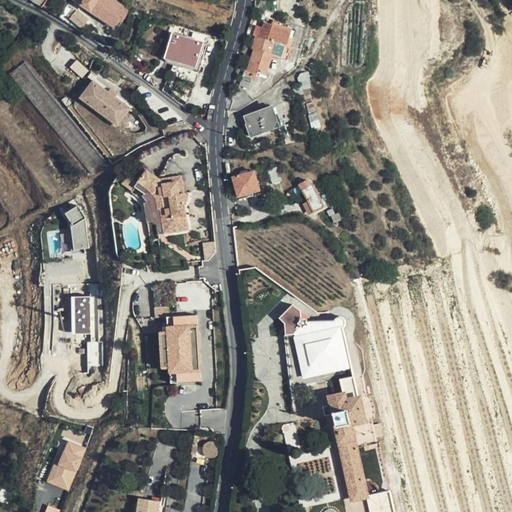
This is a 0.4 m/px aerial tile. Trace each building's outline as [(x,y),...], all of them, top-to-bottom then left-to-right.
[(128,12),(108,0),(84,0),(83,3),(115,23),(118,19),(122,22),(128,12)] [(364,68),(370,1),(361,0),(354,0),(353,9),(350,8),(349,16),(345,16),(341,65),(364,68)] [(83,28),(88,20),(77,12),(71,20),(83,28)] [(271,54),(275,42),(268,40),(273,25),(266,22),(264,29),(257,26),(254,35),(257,36),(253,49),(255,49),(248,71),(259,75),(260,73),(264,74),(271,54)] [(268,40),(275,42),(276,42),(287,45),(292,29),(274,23),(273,25),(268,40)] [(196,69),(205,41),(175,33),(167,61),(196,69)] [(276,42),(275,42),(271,54),(283,57),(287,45),(276,42)] [(82,76),(88,71),(79,60),(73,65),(82,76)] [(108,162),(28,63),(13,75),(92,174),(108,162)] [(254,77),(247,75),(244,74),(240,86),(250,89),(254,77)] [(95,80),(82,98),(118,125),(132,107),(95,80)] [(281,125),(274,105),(246,116),(249,124),(248,125),(252,136),(281,125)] [(190,193),(188,193),(181,193),(179,176),(161,179),(142,170),(133,195),(149,202),(152,233),(192,228),(189,202),(191,200),(193,198),(193,195),(192,194),(190,193)] [(260,192),(255,172),(233,177),(239,197),(260,192)] [(181,193),(188,193),(186,175),(179,176),(181,193)] [(303,190),(313,185),(311,179),(300,185),(303,190)] [(325,207),(313,185),(303,190),(315,213),(325,207)] [(75,249),(90,247),(88,224),(82,225),(81,221),(84,221),(83,207),(71,208),(75,249)] [(346,351),(340,319),(310,325),(311,333),(299,335),(300,340),(312,338),(317,362),(302,365),(305,376),(319,373),(345,367),(342,352),(346,351)] [(353,499),(363,497),(366,511),(394,511),(389,489),(381,454),(378,455),(358,459),(351,425),(365,423),(360,399),(352,401),(346,402),(344,395),(330,398),(331,405),(323,407),(325,416),(335,414),(353,499)] [(378,455),(371,421),(365,423),(351,425),(358,459),(378,455)] [(49,481),(70,490),(88,445),(67,437),(49,481)] [(511,482),(511,478),(506,469),(497,474),(504,488),(511,482)] [(157,511),(159,503),(143,500),(137,511),(157,511)]
